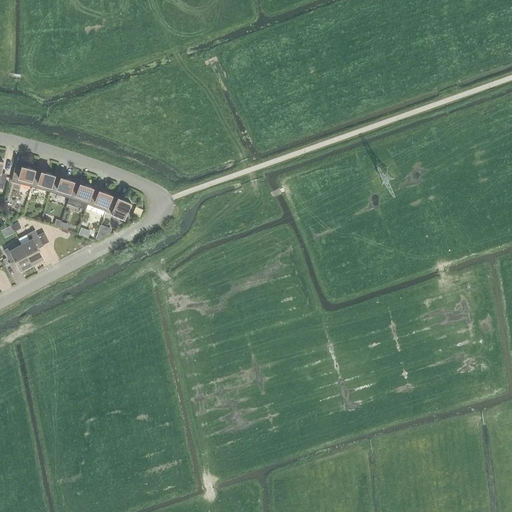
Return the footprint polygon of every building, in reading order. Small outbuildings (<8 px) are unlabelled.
[(31,187),(35,170),(22,166),(21,167),(15,165),(11,181),(29,186),(31,187)] [(41,172),(35,170),(31,187),(50,192),(54,176),(54,175),(41,172)] [(60,178),(54,176),(50,192),(68,198),(74,182),(61,177),(60,178)] [(80,184),(74,182),(68,198),(66,204),(77,208),(77,206),(85,209),(87,204),(87,205),(93,189),(93,188),(80,184)] [(99,191),(93,189),(87,205),(106,212),(112,196),(112,195),(99,191)] [(118,198),(112,196),(106,212),(124,219),(130,203),(118,198)] [(95,239),(97,240),(109,233),(99,229),(95,239)] [(29,241),(21,245),(32,265),(33,264),(34,266),(42,261),(41,260),(43,259),(36,246),(41,244),(42,246),(43,246),(34,230),(26,234),(29,241)] [(21,271),(32,265),(21,245),(10,251),(9,247),(3,250),(10,263),(11,263),(10,260),(14,258),(21,271)]
